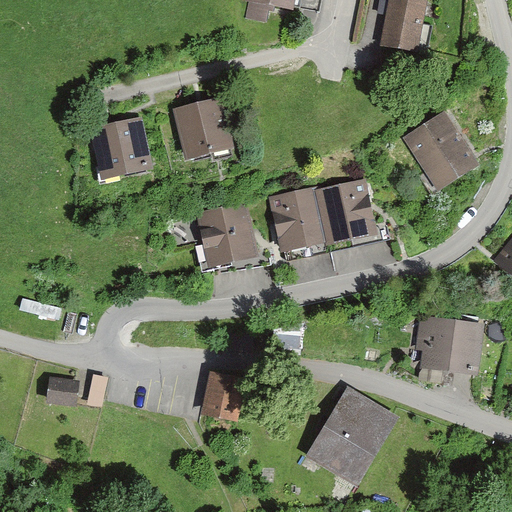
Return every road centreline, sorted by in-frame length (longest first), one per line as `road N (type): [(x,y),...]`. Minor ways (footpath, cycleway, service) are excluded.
road 1 (unclassified): [(108,359),(116,320),(132,310),(264,304),(412,268),(452,250),(500,196),(511,164)]
road 2 (unclassified): [(511,433),(342,372),(108,359)]
road 3 (unclassified): [(344,0),(334,50),(107,98)]
